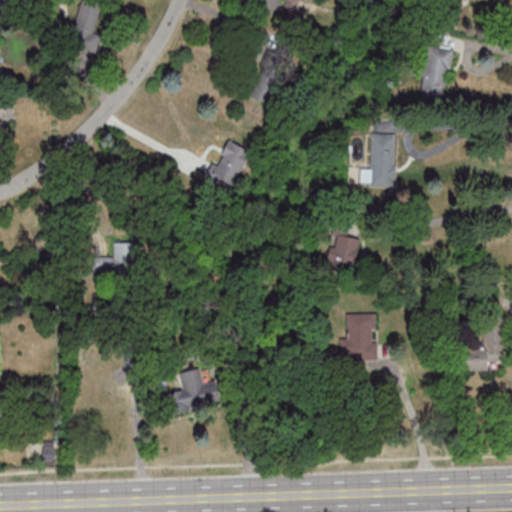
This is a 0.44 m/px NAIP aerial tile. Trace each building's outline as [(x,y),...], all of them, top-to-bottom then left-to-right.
[(80,0),(70,50),(93,55),(104,3),(89,0),(80,0)] [(306,0),(284,0),(282,13),(302,17),(306,0)] [(453,48),(428,45),(422,94),(447,97),(453,48)] [(371,186),(395,186),(395,134),(371,134),(371,186)] [(250,152),(229,141),(211,175),(232,187),(250,152)] [(329,269),(354,273),(360,238),(334,234),(329,269)] [(94,256),(95,273),(139,273),(138,242),(115,242),(115,256),(94,256)] [(505,316),(497,316),(497,296),(485,296),(486,345),(461,345),(462,370),(489,370),(489,360),(505,360),(505,316)] [(340,337),(340,360),(378,359),(377,313),(347,313),(347,337),(340,337)] [(224,402),(220,381),(205,384),(202,367),(181,372),(184,390),(166,393),(170,413),(224,402)]
